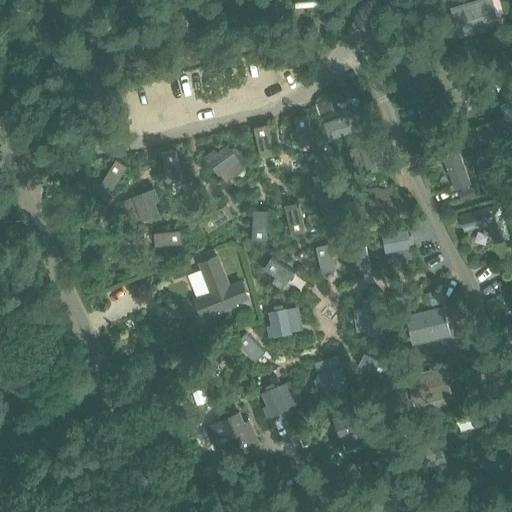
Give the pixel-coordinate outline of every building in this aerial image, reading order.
[(494,0),(476,0),(452,7),(460,37),(501,25),(494,0)] [(417,50),(400,56),(417,105),(435,99),(417,50)] [(451,52),(433,59),(449,104),(450,104),(465,98),(468,97),(451,52)] [(371,107),(323,122),(328,140),(377,125),(371,107)] [(298,131),(292,132),(294,143),(301,142),(301,143),(314,141),(308,114),(295,117),(298,131)] [(505,117),(462,129),(467,146),(510,134),(505,117)] [(268,124),(254,127),(261,157),(275,154),(268,124)] [(377,138),(359,144),(360,146),(367,169),(371,168),(372,171),(381,168),(380,165),(385,163),(381,151),(386,149),(382,138),(378,140),(377,138)] [(454,142),(439,147),(455,189),(470,184),(454,142)] [(215,149),(205,156),(208,160),(207,161),(218,176),(220,175),(239,160),(237,157),(240,155),(234,148),(231,149),(228,145),(217,153),(215,149)] [(176,149),(161,152),(168,182),(182,179),(176,149)] [(116,159),(99,185),(111,192),(127,166),(116,159)] [(511,159),(478,170),(484,188),(511,178),(511,159)] [(151,189),(133,196),(133,197),(142,219),(143,221),(146,220),(147,222),(155,219),(154,216),(160,214),(156,202),(158,200),(154,189),(151,191),(151,189)] [(331,192),(317,197),(328,225),(342,220),(331,192)] [(363,203),(355,204),(358,221),(400,215),(398,198),(395,198),(363,203)] [(299,201),(285,204),(292,234),(306,230),(299,201)] [(227,203),(201,219),(209,231),(235,215),(227,203)] [(501,203),(460,214),(465,230),(488,224),(493,242),(510,237),(501,203)] [(254,209),(253,240),(268,240),(268,209),(254,209)] [(181,228),(154,231),(155,245),(182,242),(181,228)] [(384,234),(382,234),(385,253),(387,253),(411,249),(411,245),(414,245),(412,235),(409,236),(408,230),(395,232),(395,228),(383,230),(384,234)] [(364,235),(351,238),(356,264),(369,261),(364,235)] [(329,242),(316,246),(322,272),(335,268),(329,242)] [(234,302),(246,297),(240,281),(228,286),(217,255),(200,261),(211,292),(195,299),(201,315),(217,309),(218,312),(235,305),(234,302)] [(271,257),(264,268),(276,276),(272,281),(282,288),(285,282),(287,283),(294,272),(271,257)] [(188,259),(170,266),(175,277),(192,271),(188,259)] [(104,290),(90,295),(98,316),(111,312),(104,290)] [(381,301),(362,305),(362,307),(367,330),(367,331),(371,330),(372,333),(381,331),(380,328),(386,327),(384,314),(388,313),(386,302),(381,303),(381,301)] [(270,324),(266,325),(268,337),(273,336),(273,337),(292,333),(291,332),(287,308),(286,308),(283,308),(282,305),(273,307),(274,310),(268,311),(270,324)] [(412,344),(448,336),(441,308),(406,316),(412,344)] [(511,321),(502,326),(509,342),(511,340),(511,321)] [(247,331),(237,340),(256,360),(265,351),(247,331)] [(364,352),(358,364),(382,376),(389,364),(364,352)] [(319,378),(316,379),(319,388),(322,387),(324,393),(336,388),(338,392),(348,389),(347,384),(349,384),(342,366),(341,366),(318,374),(317,374),(319,378)] [(414,405),(449,396),(442,368),(407,377),(414,405)] [(266,390),(260,393),(266,405),(262,407),(267,417),(271,415),(271,417),(289,409),(288,407),(278,385),(274,386),(273,384),(264,388),(266,390)] [(342,442),(376,430),(365,401),(354,405),(356,410),(334,418),(342,442)] [(497,404),(471,415),(476,427),(502,416),(497,404)] [(231,460),(260,448),(253,432),(247,434),(238,413),(214,423),(231,460)] [(428,437),(410,442),(418,471),(436,465),(436,463),(431,445),(428,437)] [(484,452),(481,465),(508,471),(511,459),(484,452)] [(377,511),(392,498),(379,484),(350,511),(377,511)] [(476,511),(479,507),(453,494),(444,511),(476,511)]
